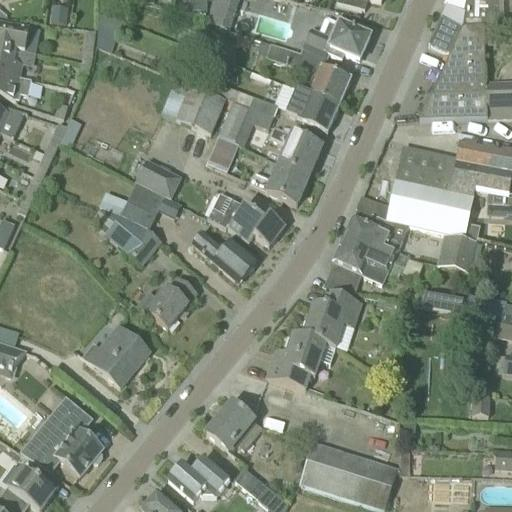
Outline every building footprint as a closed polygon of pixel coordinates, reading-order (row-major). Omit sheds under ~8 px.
[(228,36),(239,0),(214,0),(205,28),(228,36)] [(337,0),(335,8),(363,16),(366,4),(380,7),(381,0),(337,0)] [(445,9),(439,23),(449,27),(461,33),(461,32),(483,31),(482,28),(497,28),(496,0),(445,0),(443,8),(445,9)] [(485,90),(483,31),(461,32),(461,33),(449,27),(439,23),(427,50),(448,60),(418,126),(434,125),(485,124),(486,114),(485,90)] [(39,36),(28,33),(14,30),(14,32),(0,28),(0,51),(15,55),(35,59),(39,36)] [(310,34),(304,48),(300,59),(321,68),(326,58),(340,65),(343,59),(358,66),(369,41),(337,28),(331,44),(310,34)] [(86,35),(84,53),(81,68),(90,71),(91,70),(93,54),(95,37),(86,35)] [(320,72),(321,68),(300,59),(260,46),(256,56),(267,58),(265,64),(295,73),(315,81),(307,99),(338,112),(350,85),(320,72)] [(32,73),(35,59),(15,55),(0,51),(0,79),(19,84),(21,71),(32,73)] [(85,84),(90,71),(81,68),(76,81),(85,84)] [(0,102),(14,105),(19,84),(0,79),(0,102)] [(276,113),(188,79),(184,87),(225,104),(232,107),(248,113),(272,123),(276,113)] [(210,140),(225,104),(184,87),(184,88),(175,85),(160,119),(201,136),(206,139),(210,140)] [(511,88),(485,90),(486,114),(485,124),(511,123),(511,88)] [(282,89),(273,112),(276,113),(285,117),(284,120),(296,125),(295,126),(308,132),(326,140),(338,112),(307,99),(295,94),(282,89)] [(232,107),(206,169),(226,179),(237,152),(238,152),(233,149),(248,113),(232,107)] [(59,109),(54,123),(63,125),(67,112),(59,109)] [(0,139),(12,145),(23,120),(26,121),(27,120),(6,113),(4,116),(0,114),(0,139)] [(253,131),(267,136),(272,123),(248,113),(233,149),(238,152),(237,152),(243,154),(253,131)] [(58,128),(49,147),(43,159),(51,163),(66,132),(58,128)] [(320,153),(302,145),(291,140),(290,141),(273,134),(268,145),(285,152),(278,170),(307,183),(320,153)] [(511,208),(511,190),(509,190),(511,175),(511,157),(458,147),(455,165),(402,155),(397,185),(394,184),(388,212),(360,202),(354,215),(356,215),(356,216),(385,228),(407,233),(445,241),(463,245),(466,229),(471,202),(472,198),(507,204),(506,208),(507,208),(511,208)] [(41,186),(51,163),(43,159),(33,182),(41,186)] [(163,190),(169,178),(145,166),(140,176),(134,188),(135,189),(158,200),(163,190)] [(295,211),(307,183),(278,170),(271,186),(254,179),(249,190),(266,198),(265,198),(277,203),(295,211)] [(30,209),(41,186),(33,182),(22,205),(30,209)] [(148,237),(164,203),(158,200),(135,189),(120,223),(144,234),(148,237)] [(276,226),(268,220),(267,222),(258,217),(256,220),(243,210),(242,211),(219,199),(206,225),(225,235),(226,233),(247,249),(253,241),(268,253),(285,231),(278,225),(276,226)] [(24,221),(30,209),(22,205),(16,218),(24,221)] [(396,258),(407,233),(385,228),(356,216),(352,224),(350,224),(341,246),(395,270),(404,274),(408,263),(396,258)] [(159,248),(147,238),(148,237),(144,234),(120,223),(104,240),(124,256),(141,271),(159,248)] [(0,254),(2,255),(10,237),(13,231),(1,225),(0,228),(0,254)] [(466,229),(463,245),(474,248),(475,248),(478,232),(466,229)] [(255,268),(240,255),(230,246),(222,255),(198,234),(194,238),(198,241),(191,250),(222,276),(237,289),(255,268)] [(474,248),(463,245),(445,241),(438,272),(467,278),(474,248)] [(341,246),(331,268),(349,276),(360,281),(381,289),(385,278),(396,282),(398,278),(401,279),(404,274),(395,270),(341,246)] [(195,300),(180,287),(176,284),(166,296),(161,291),(153,302),(147,297),(133,315),(143,323),(147,319),(167,336),(186,312),(185,312),(195,300)] [(466,307),(467,307),(467,302),(424,295),(421,311),(464,319),(466,307)] [(360,308),(329,298),(325,313),(312,309),(302,342),(301,343),(324,350),(324,351),(334,354),(342,330),(352,333),(360,308)] [(511,310),(505,310),(504,311),(501,311),(475,316),(476,308),(467,307),(466,307),(464,319),(511,328),(511,310)] [(511,329),(493,326),(490,341),(511,344),(511,329)] [(18,339),(0,332),(0,349),(12,354),(18,339)] [(148,357),(133,345),(118,333),(99,356),(93,350),(82,363),(119,393),(148,357)] [(313,384),(319,366),(324,351),(324,350),(301,343),(302,342),(292,339),(282,368),(272,364),(265,384),(284,390),(304,397),(308,382),(313,384)] [(24,357),(12,354),(0,349),(0,365),(10,368),(6,381),(9,382),(12,373),(11,373),(24,357)] [(511,381),(511,362),(504,362),(502,380),(511,381)] [(488,422),(488,403),(471,402),(470,422),(488,422)] [(65,405),(19,459),(48,478),(58,466),(79,482),(91,468),(93,469),(96,469),(100,464),(100,460),(98,459),(101,455),(80,438),(90,426),(65,405)] [(262,435),(252,427),(230,409),(205,439),(220,452),(230,460),(237,451),(245,457),(262,435)] [(404,428),(403,442),(414,443),(415,429),(404,428)] [(370,511),(384,511),(396,475),(311,448),(298,489),(370,511)] [(511,457),(494,456),(494,476),(511,476),(511,457)] [(217,500),(230,484),(204,462),(192,476),(183,467),(167,485),(182,498),(192,507),(198,499),(217,500)] [(42,511),(53,497),(49,494),(52,488),(31,473),(30,472),(26,477),(21,474),(0,502),(0,505),(9,511),(27,511),(29,511),(30,511),(42,511)] [(257,506),(259,504),(267,494),(244,474),(234,487),(257,506)] [(173,511),(171,510),(156,497),(143,511),(173,511)]
